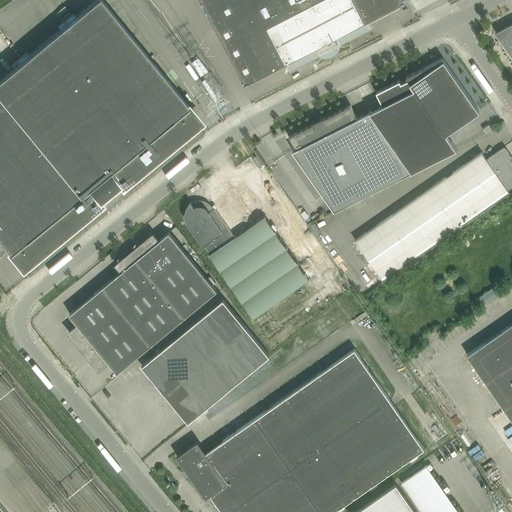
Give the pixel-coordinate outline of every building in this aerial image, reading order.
[(0,239),(4,244),(10,252),(11,251),(23,266),(101,201),(100,200),(105,196),(111,191),(112,191),(113,191),(114,191),(115,190),(115,189),(115,188),(115,187),(116,187),(120,183),(122,184),(200,120),(188,106),(189,105),(188,104),(183,97),(144,50),(102,0),(94,0),(76,15),(60,28),(30,53),(14,66),(0,77),(0,239)] [(202,0),(203,2),(204,2),(206,7),(207,10),(208,10),(243,78),(244,81),(245,80),(245,82),(247,81),(247,82),(250,80),(286,61),(290,69),(321,53),(321,51),(338,42),(339,43),(370,27),(366,19),(403,0),(202,0)] [(496,31),(511,54),(511,22),(496,31)] [(428,65),(407,76),(408,78),(440,124),(446,132),(479,109),(474,101),(446,61),(444,57),(438,61),(437,61),(436,61),(435,62),(434,62),(433,63),(432,63),(429,65),(428,65)] [(400,79),(385,87),(376,91),(383,104),(370,111),(412,171),(457,148),(446,132),(440,124),(408,78),(407,76),(406,76),(408,79),(401,82),(400,79)] [(315,122),(314,121),(313,122),(313,123),(289,135),(296,148),(293,150),(335,210),(412,171),(370,111),(357,117),(351,104),(324,118),(323,117),(321,117),(321,119),(315,122)] [(483,128),(486,133),(493,129),(489,124),(483,128)] [(383,279),(509,191),(510,191),(508,189),(511,186),(511,156),(505,146),(487,158),(482,152),(356,240),(383,279)] [(264,163),(259,155),(258,154),(253,158),(259,167),(264,163)] [(185,214),(185,215),(185,217),(186,218),(186,220),(187,222),(188,223),(203,245),(205,244),(211,253),(210,254),(254,317),(323,270),(272,197),(229,227),(215,207),(210,210),(208,207),(207,206),(206,206),(205,205),(204,205),(203,204),(202,204),(201,204),(200,204),(199,204),(198,204),(197,204),(196,205),(195,205),(194,206),(191,202),(190,203),(189,204),(188,206),(187,207),(186,208),(186,210),(186,211),(185,212),(185,214)] [(133,250),(131,252),(184,317),(217,289),(170,231),(159,240),(153,233),(135,248),(134,247),(132,249),(133,250)] [(122,270),(103,286),(151,344),(184,317),(131,252),(129,253),(128,252),(126,254),(127,255),(117,263),(122,270)] [(69,332),(68,332),(90,359),(92,361),(98,369),(99,368),(109,361),(118,371),(144,350),(151,344),(144,335),(103,286),(70,313),(79,324),(69,332)] [(143,364),(189,421),(270,354),(224,298),(143,364)] [(511,322),(467,354),(511,418),(511,322)] [(222,511),(332,511),(425,448),(355,348),(207,452),(198,440),(177,455),(185,467),(184,467),(185,468),(186,467),(189,473),(188,473),(189,474),(190,473),(206,497),(211,494),(213,497),(211,501),(219,505),(216,509),(222,511)] [(416,511),(397,483),(356,511),(416,511)]
